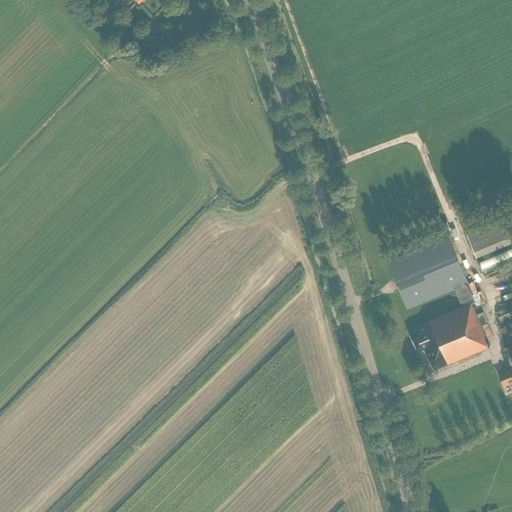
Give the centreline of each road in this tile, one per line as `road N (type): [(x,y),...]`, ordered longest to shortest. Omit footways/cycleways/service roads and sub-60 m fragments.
road 1 (tertiary): [(411,511),(309,174),(246,0)]
road 2 (track): [(348,159),(288,0)]
road 3 (track): [(205,193),(231,217),(245,218),(309,174)]
